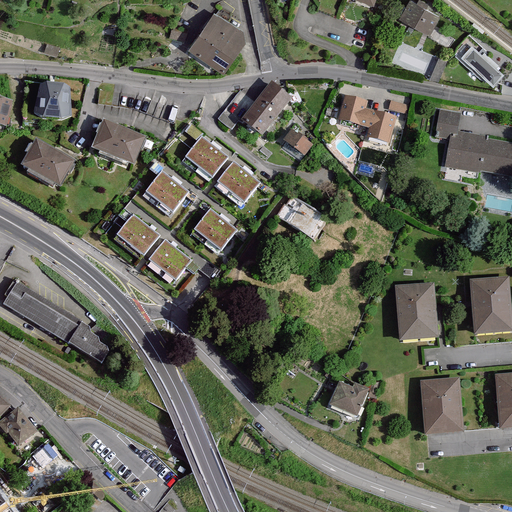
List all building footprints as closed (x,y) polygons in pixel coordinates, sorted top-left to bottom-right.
[(410,0),(408,0),(399,17),(429,34),(439,16),(410,0)] [(212,13),(187,49),(223,74),(244,44),(241,31),(212,13)] [(472,40),(458,55),(493,86),(502,75),(481,57),(486,52),(472,40)] [(441,83),(447,61),(438,58),(432,80),(441,83)] [(271,82),(241,120),(262,136),(292,99),(271,82)] [(28,84),(22,113),(56,120),(62,90),(28,84)] [(344,96),(338,121),(369,129),(366,139),(389,145),(396,117),(365,110),(367,101),(344,96)] [(0,127),(5,129),(11,104),(0,100),(0,127)] [(391,101),(388,110),(404,114),(406,106),(391,101)] [(455,136),(459,115),(438,112),(434,133),(439,134),(438,140),(448,141),(449,134),(455,136)] [(102,120),(90,149),(134,167),(146,137),(102,120)] [(192,126),(187,134),(199,142),(204,135),(192,126)] [(292,130),(282,142),(303,157),(312,145),(292,130)] [(450,138),(446,169),(511,178),(511,144),(489,142),(489,138),(458,133),(457,139),(450,138)] [(35,138),(20,165),(60,187),(75,160),(35,138)] [(193,139),(174,163),(197,181),(216,157),(193,139)] [(222,162),(205,185),(230,203),(247,180),(222,162)] [(151,164),(134,187),(172,214),(189,190),(151,164)] [(282,203),(273,217),(313,240),(326,218),(290,197),(285,205),(282,203)] [(197,201),(182,222),(214,244),(229,223),(197,201)] [(124,203),(108,226),(143,250),(159,227),(124,203)] [(175,236),(159,259),(194,283),(210,260),(175,236)] [(434,279),(394,285),(401,339),(442,334),(434,279)] [(113,339),(18,281),(3,304),(99,362),(113,339)] [(508,281),(472,284),(476,336),(511,333),(508,281)] [(511,372),(492,375),(499,429),(511,427),(511,372)] [(458,376),(418,382),(425,436),(466,430),(458,376)] [(352,387),(339,381),(329,405),(358,417),(371,388),(355,381),(352,387)] [(0,397),(0,417),(10,406),(0,397)] [(17,407),(0,422),(0,426),(17,445),(36,427),(17,407)] [(49,445),(34,457),(45,470),(60,457),(49,445)] [(0,511),(15,511),(0,491),(0,511)]
